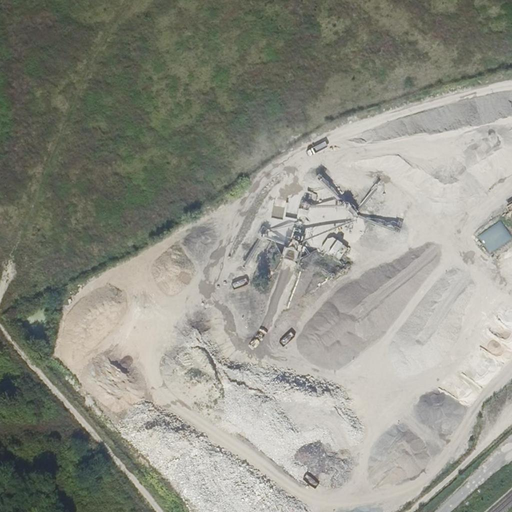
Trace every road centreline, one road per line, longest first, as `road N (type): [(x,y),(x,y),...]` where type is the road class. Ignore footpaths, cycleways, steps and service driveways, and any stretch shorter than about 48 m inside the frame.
road 1 (track): [(163,511),(0,330)]
road 2 (track): [(496,431),(407,511)]
